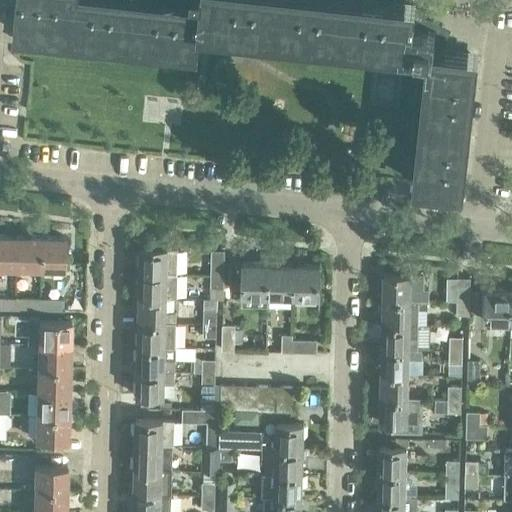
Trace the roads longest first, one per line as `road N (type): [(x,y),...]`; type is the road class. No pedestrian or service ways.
road 1 (residential): [(100,511),(108,186)]
road 2 (residential): [(344,511),(353,211)]
road 3 (residential): [(353,211),(108,186)]
road 4 (residential): [(478,224),(499,43),(511,45)]
road 5 (residential): [(478,224),(353,211)]
